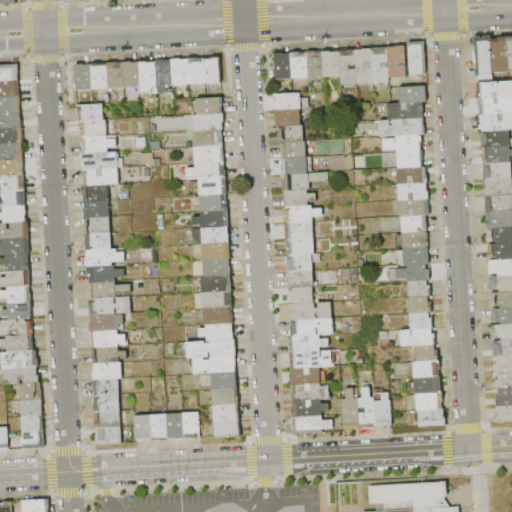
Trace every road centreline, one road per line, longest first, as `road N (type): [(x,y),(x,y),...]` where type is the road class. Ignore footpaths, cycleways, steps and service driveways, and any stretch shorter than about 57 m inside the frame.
road 1 (tertiary): [(511,6),(44,32)]
road 2 (residential): [(242,0),(268,461)]
road 3 (residential): [(443,0),(468,450)]
road 4 (residential): [(511,447),(69,472)]
road 5 (residential): [(44,32),(69,472)]
